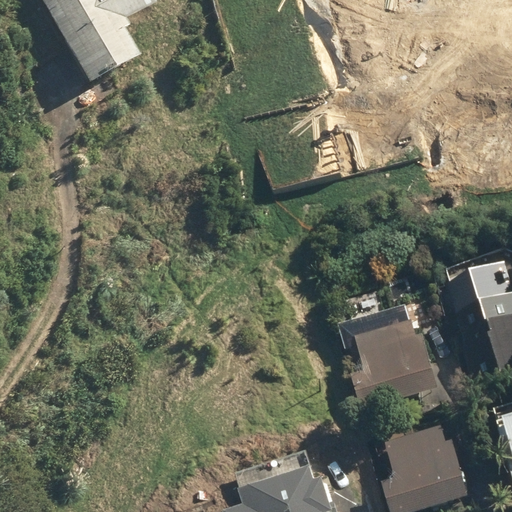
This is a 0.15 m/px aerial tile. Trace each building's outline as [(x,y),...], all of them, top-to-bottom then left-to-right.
[(43,0),(94,87),(142,60),(123,28),(163,4),(160,0),(43,0)] [(359,13),(318,0),(302,51),(343,64),(359,13)] [(428,0),(434,20),(477,8),(475,0),(476,0),(428,0)] [(511,294),(507,275),(450,290),(466,348),(480,344),(490,382),(511,376),(511,294)] [(421,320),(361,339),(372,372),(356,377),(368,413),(443,389),(421,320)] [(394,511),(415,511),(475,495),(461,447),(453,449),(449,434),(413,440),(395,463),(401,485),(388,489),(394,511)] [(253,506),(233,511),(340,511),(329,469),(311,474),(307,459),(245,475),(253,506)]
